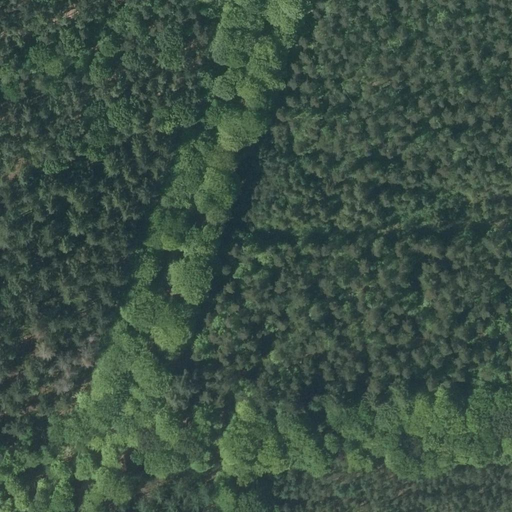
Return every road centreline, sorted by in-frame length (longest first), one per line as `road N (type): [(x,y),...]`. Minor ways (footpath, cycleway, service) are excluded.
road 1 (track): [(263,0),(105,435)]
road 2 (track): [(511,395),(120,418),(105,435)]
road 3 (track): [(511,412),(105,435)]
